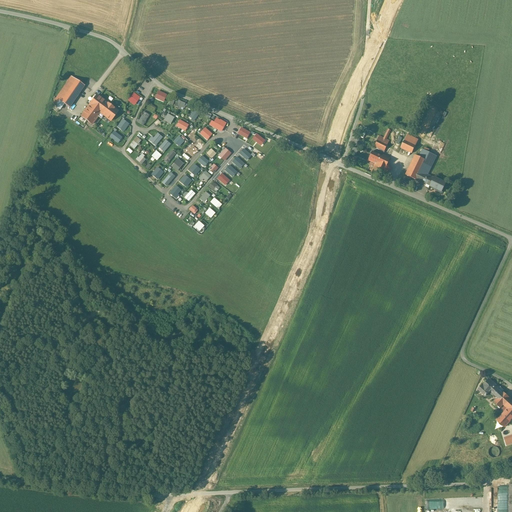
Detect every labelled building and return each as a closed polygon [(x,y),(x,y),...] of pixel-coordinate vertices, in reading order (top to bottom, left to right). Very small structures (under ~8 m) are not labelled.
[(70,76),(51,104),(55,106),(58,101),(70,108),(85,86),(70,76)] [(128,100),(135,105),(141,97),(135,92),(128,100)] [(159,92),(157,98),(165,101),(167,94),(159,92)] [(118,111),(97,95),(81,116),(92,124),(97,117),(99,119),(102,115),(111,121),(118,111)] [(179,100),(176,105),(184,109),(186,103),(179,100)] [(190,117),(195,121),(199,113),(194,110),(190,117)] [(138,118),(136,122),(145,125),(149,113),(144,111),(141,119),(138,118)] [(172,124),(175,117),(168,113),(164,120),(172,124)] [(227,122),(217,117),(214,116),(210,126),(223,131),(227,122)] [(180,119),(176,125),(186,131),(190,124),(180,119)] [(206,127),(200,133),(208,140),(213,134),(206,127)] [(249,133),(250,131),(244,128),(240,136),(246,139),(246,137),(250,139),(252,134),(249,133)] [(418,140),(406,135),(400,148),(411,154),(418,140)] [(130,145),(134,149),(142,140),(137,136),(130,145)] [(174,141),(179,145),(184,140),(179,136),(174,141)] [(384,151),(389,141),(379,136),(374,146),(384,151)] [(166,139),(162,144),(167,148),(171,144),(166,139)] [(187,145),(180,153),(188,160),(192,155),(186,151),(189,147),(187,145)] [(207,153),(212,158),(217,153),(212,148),(207,153)] [(168,163),(177,153),(172,149),(164,159),(168,163)] [(417,179),(424,183),(428,175),(437,156),(422,149),(418,157),(415,155),(405,175),(416,180),(417,179)] [(157,160),(162,155),(157,150),(152,155),(157,160)] [(242,160),(240,162),(245,166),(247,163),(243,159),(246,155),(241,151),(237,155),(242,160)] [(374,171),(388,177),(392,168),(387,165),(390,158),(383,154),(382,156),(372,152),(368,161),(376,164),(375,165),(374,165),(372,169),(372,170),(371,172),(373,173),(374,171)] [(144,157),(145,155),(142,153),(137,159),(142,164),(147,160),(144,157)] [(178,158),(171,165),(178,171),(185,163),(178,158)] [(194,171),(197,174),(202,167),(197,163),(193,167),(195,170),(194,171)] [(230,176),(235,171),(228,165),(224,170),(230,176)] [(160,170),(155,178),(160,181),(165,173),(160,170)] [(206,170),(199,178),(203,181),(204,179),(207,181),(212,175),(206,170)] [(222,171),(216,178),(223,183),(226,180),(231,184),(234,181),(222,171)] [(167,186),(176,176),(172,172),(163,182),(167,186)] [(445,183),(428,175),(424,183),(430,185),(429,186),(437,190),(436,191),(441,193),(445,183)] [(412,184),(403,179),(400,185),(409,189),(412,184)] [(216,193),(220,187),(214,181),(209,186),(216,193)] [(189,201),(196,193),(192,189),(189,193),(187,191),(183,195),(189,201)] [(206,191),(200,198),(205,202),(211,195),(206,191)] [(215,197),(211,202),(219,209),(223,204),(215,197)] [(193,204),(189,209),(195,214),(199,209),(193,204)] [(212,218),(216,212),(210,207),(206,213),(212,218)] [(194,226),(200,231),(205,225),(200,220),(194,226)] [(493,395),(497,398),(501,393),(498,389),(499,388),(489,379),(483,385),(482,386),(489,392),(492,395),(493,395)] [(485,396),(489,392),(482,386),(483,385),(482,384),(478,389),(485,396)] [(511,400),(502,391),(501,393),(497,398),(493,402),(500,408),(503,405),(504,406),(501,410),(504,412),(496,420),(503,428),(511,418),(511,400)] [(511,442),(511,429),(509,427),(500,437),(509,445),(511,442)] [(494,447),(492,447),(491,447),(489,449),(488,450),(488,452),(488,454),(489,455),(490,457),(491,458),(493,458),(495,458),(497,457),(498,455),(499,454),(499,452),(498,450),(497,448),(496,447),(494,447)]
